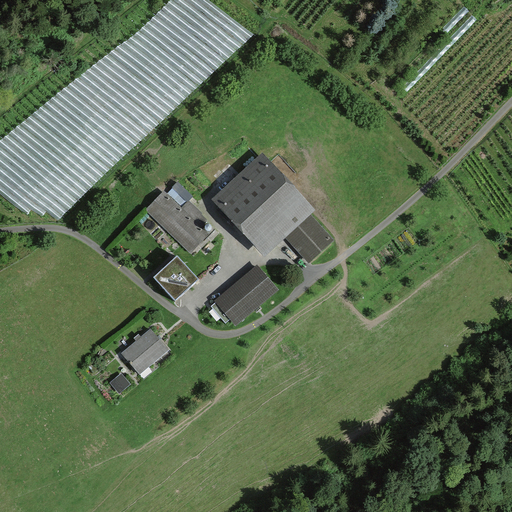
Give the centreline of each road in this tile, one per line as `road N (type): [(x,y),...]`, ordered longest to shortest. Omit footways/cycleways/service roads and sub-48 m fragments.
road 1 (unclassified): [(511,105),(314,282),(236,334),(206,332),(120,266)]
road 2 (track): [(120,266),(59,228),(0,231)]
